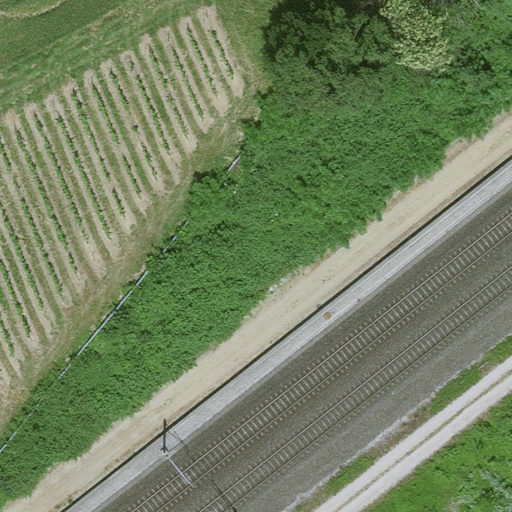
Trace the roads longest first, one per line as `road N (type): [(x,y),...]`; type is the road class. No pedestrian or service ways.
road 1 (track): [(22,511),(511,121)]
road 2 (track): [(511,370),(333,511)]
